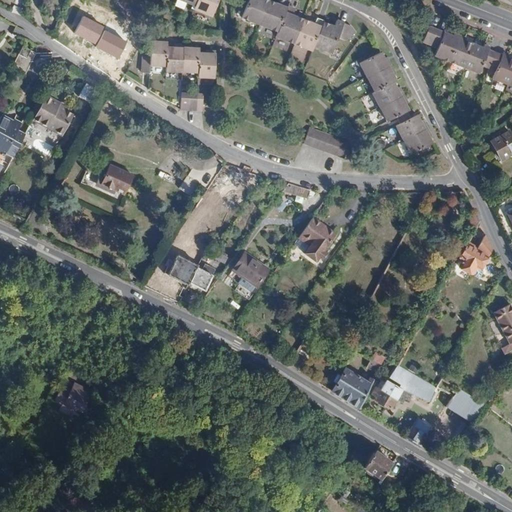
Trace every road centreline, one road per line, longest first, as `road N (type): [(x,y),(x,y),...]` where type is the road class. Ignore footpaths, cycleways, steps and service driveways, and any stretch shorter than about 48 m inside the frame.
road 1 (tertiary): [(0,231),(234,343),(511,511)]
road 2 (residential): [(0,13),(257,164),(358,181),(442,182),(463,174)]
road 3 (residential): [(463,174),(393,26),(353,0)]
